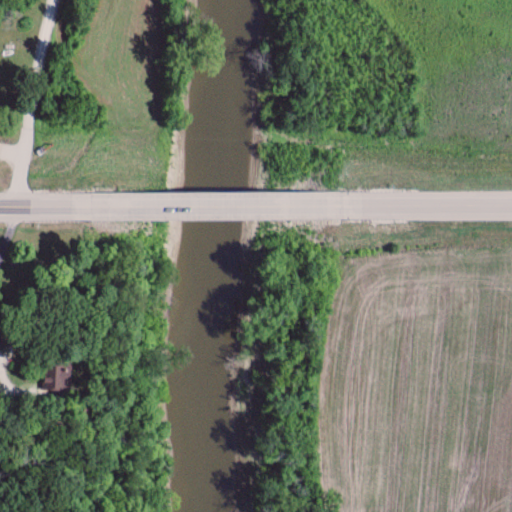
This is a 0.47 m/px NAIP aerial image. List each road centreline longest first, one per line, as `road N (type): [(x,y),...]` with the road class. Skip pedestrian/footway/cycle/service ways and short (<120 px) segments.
road 1 (secondary): [(362,207),(84,208)]
road 2 (residential): [(15,207),(60,0)]
road 3 (secondary): [(511,207),(362,207)]
